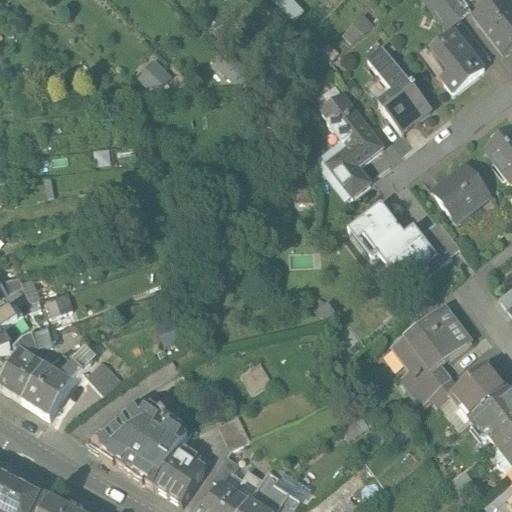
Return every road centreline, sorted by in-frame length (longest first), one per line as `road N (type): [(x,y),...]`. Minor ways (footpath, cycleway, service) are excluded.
road 1 (residential): [(511,101),(391,196)]
road 2 (tertiary): [(0,441),(128,511)]
